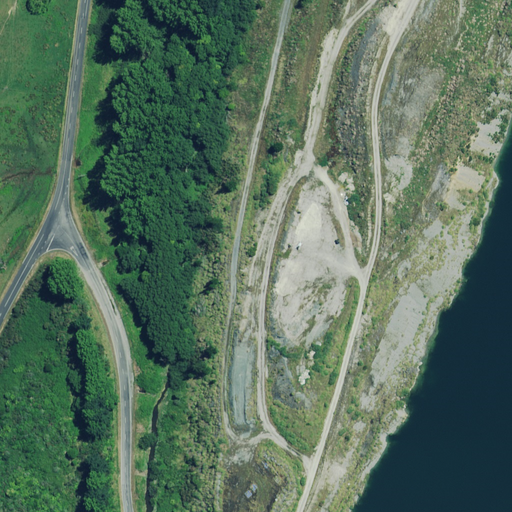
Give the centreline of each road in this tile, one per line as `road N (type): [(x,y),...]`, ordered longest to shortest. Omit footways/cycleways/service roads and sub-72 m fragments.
road 1 (unclassified): [(60,203),(121,351),(125,511)]
road 2 (unclassified): [(60,203),(84,0)]
road 3 (unclassified): [(0,322),(60,203)]
